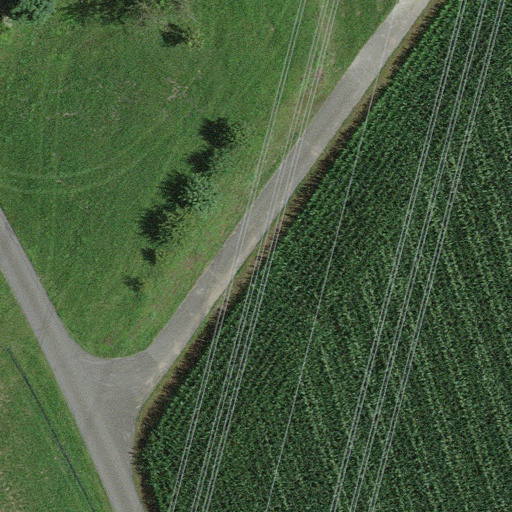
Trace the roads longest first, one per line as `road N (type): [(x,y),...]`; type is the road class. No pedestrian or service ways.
road 1 (track): [(95,430),(209,288),(416,0)]
road 2 (unclassified): [(0,248),(129,511)]
